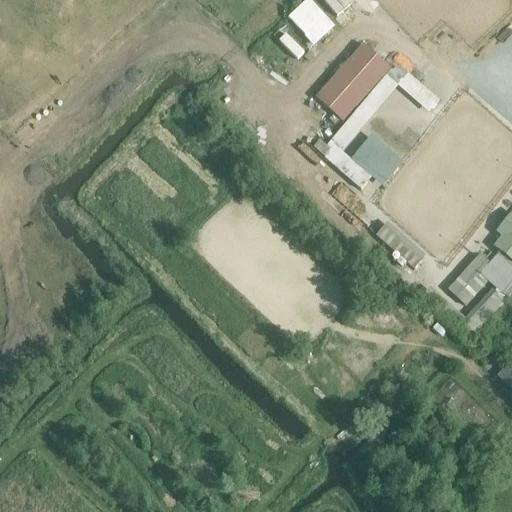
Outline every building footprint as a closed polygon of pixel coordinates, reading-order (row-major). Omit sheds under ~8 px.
[(312,0),(306,0),(288,17),(315,47),(337,27),(312,0)] [(347,0),(320,0),(336,19),(352,6),(347,0)] [(363,46),(315,100),(342,123),(390,69),(363,46)] [(324,159),(362,191),(368,183),(334,155),(397,80),(433,110),(439,102),(402,71),(395,79),(389,74),(326,148),(331,152),(324,159)] [(369,126),(406,157),(412,150),(375,118),(369,126)] [(319,142),(313,149),(324,158),(330,152),(319,142)] [(511,212),(495,233),(503,240),(496,249),(511,261),(511,212)] [(376,236),(414,270),(422,261),(384,227),(376,236)] [(511,281),(510,283),(488,264),(480,257),(448,292),(464,307),(487,282),(504,298),(511,288),(511,281)] [(502,300),(495,294),(465,326),(428,292),(419,301),(464,343),(502,302),(501,301),(502,300)] [(511,374),(505,367),(496,375),(511,391),(511,374)]
